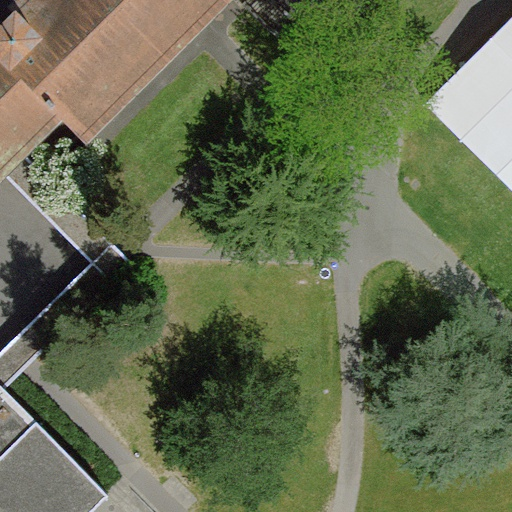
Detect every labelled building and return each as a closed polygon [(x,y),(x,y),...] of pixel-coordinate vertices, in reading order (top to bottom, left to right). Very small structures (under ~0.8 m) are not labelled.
[(21,68),(73,119),(100,147),(245,4),(248,0),(32,0),(22,10),(51,39),(21,68)] [(248,0),(245,4),(260,20),(278,33),(306,43),(339,45),(363,31),(384,7),(387,0),(248,0)] [(22,10),(0,31),(0,46),(21,68),(51,39),(22,10)] [(511,25),(438,101),(511,173),(511,25)] [(33,159),(73,119),(21,68),(0,46),(0,192),(13,179),(33,159)] [(6,355),(0,360),(0,378),(11,390),(138,266),(33,159),(13,179),(100,265),(6,355)] [(0,378),(0,511),(94,511),(112,494),(11,390),(0,378)]
